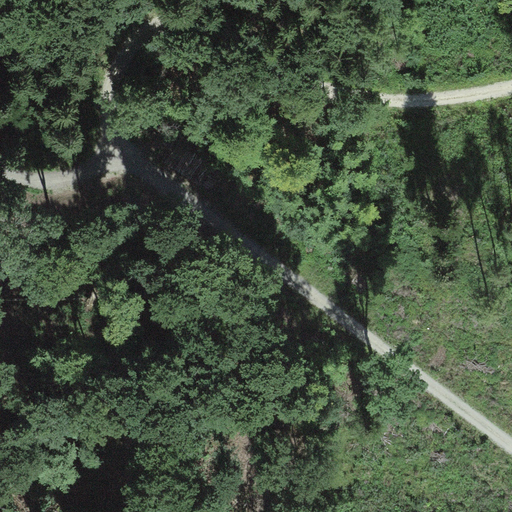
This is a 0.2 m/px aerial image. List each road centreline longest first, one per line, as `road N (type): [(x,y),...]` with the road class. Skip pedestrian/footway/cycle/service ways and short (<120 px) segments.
road 1 (track): [(0,173),(33,183),(88,181),(113,148),(511,450)]
road 2 (track): [(113,148),(126,51),(163,18),(204,18),(311,82),(377,103),(511,85)]
